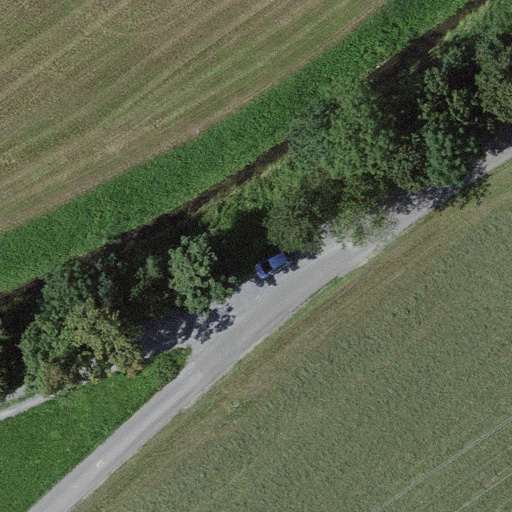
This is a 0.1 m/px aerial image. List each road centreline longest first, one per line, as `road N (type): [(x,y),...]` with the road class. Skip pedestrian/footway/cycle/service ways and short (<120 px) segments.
road 1 (track): [(511,154),(271,307),(47,511)]
road 2 (track): [(271,307),(0,415)]
